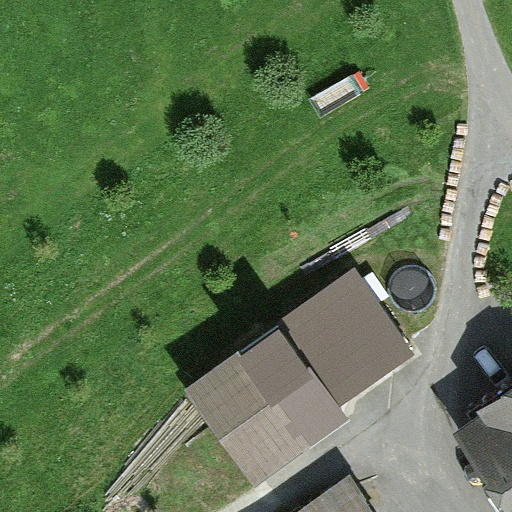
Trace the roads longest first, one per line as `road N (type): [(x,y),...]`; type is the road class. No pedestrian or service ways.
road 1 (track): [(245,511),(413,393),(449,341),(479,195),(511,133)]
road 2 (unclassified): [(511,126),(466,0)]
